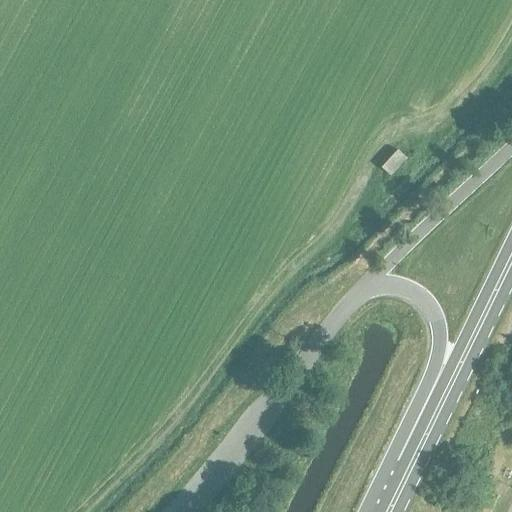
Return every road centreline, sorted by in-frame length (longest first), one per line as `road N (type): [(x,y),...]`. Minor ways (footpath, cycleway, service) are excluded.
road 1 (primary): [(511,260),(394,500)]
road 2 (primary): [(438,352),(392,455),(394,500)]
